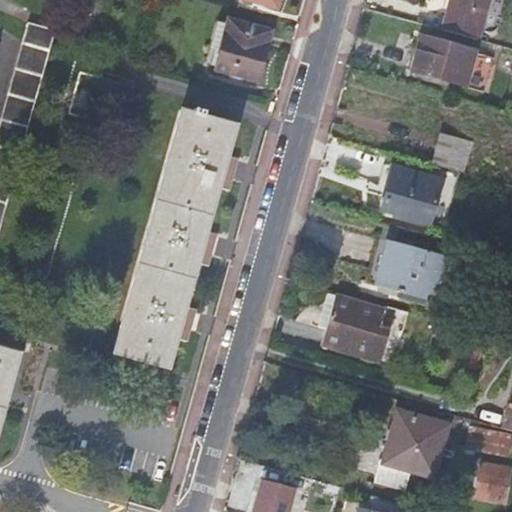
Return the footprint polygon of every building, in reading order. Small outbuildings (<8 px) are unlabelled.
[(444,9),(446,0),(428,0),(427,3),(444,9)] [(449,0),(442,29),(478,39),(489,0),(449,0)] [(257,83),(271,31),(228,18),(214,71),(257,83)] [(215,66),(227,25),(217,22),(210,48),(215,49),(210,64),(215,66)] [(28,23),(22,43),(0,122),(0,224),(55,30),(28,23)] [(465,87),(475,51),(421,35),(410,71),(465,87)] [(89,75),(80,73),(70,113),(121,126),(132,87),(89,75)] [(130,291),(113,351),(165,365),(173,335),(181,337),(190,307),(181,304),(195,259),(203,262),(212,231),(203,228),(211,201),(216,185),(224,186),(233,157),(224,155),(232,126),(180,112),(178,122),(130,291)] [(432,163),(460,171),(468,141),(440,132),(432,163)] [(430,223),(443,180),(393,166),(381,209),(430,223)] [(441,255),(379,238),(367,283),(403,292),(402,296),(429,304),(430,299),(447,303),(455,274),(438,270),(441,255)] [(459,260),(441,255),(438,270),(455,274),(459,260)] [(335,294),(320,343),(380,361),(388,331),(379,328),(385,309),(335,294)] [(0,349),(0,411),(12,368),(16,355),(0,349)] [(511,390),(501,427),(511,430),(511,390)] [(432,474),(446,426),(397,412),(383,461),(376,459),(371,480),(404,489),(410,469),(432,474)] [(508,455),(511,434),(469,425),(465,446),(508,455)] [(511,466),(480,460),(473,496),(505,502),(511,466)] [(288,511),(295,488),(261,478),(251,511),(288,511)] [(403,494),(404,489),(371,480),(369,485),(403,494)]
